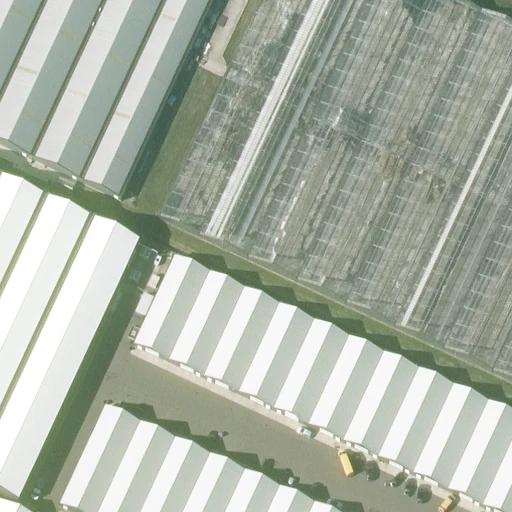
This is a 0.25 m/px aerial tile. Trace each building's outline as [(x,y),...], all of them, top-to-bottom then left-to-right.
[(0,0),(0,146),(120,202),(213,0),(0,0)] [(511,29),(449,0),(259,0),(158,220),(511,383),(511,29)] [(0,497),(18,506),(18,505),(137,248),(139,245),(0,180),(0,497)] [(511,511),(511,416),(173,259),(132,347),(490,511),(511,511)] [(327,511),(104,409),(58,507),(69,511),(327,511)]
